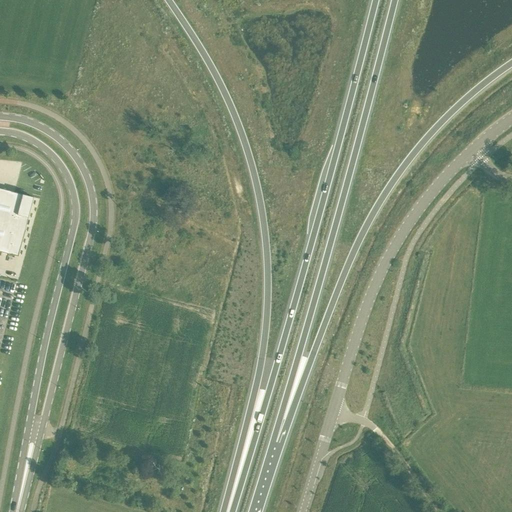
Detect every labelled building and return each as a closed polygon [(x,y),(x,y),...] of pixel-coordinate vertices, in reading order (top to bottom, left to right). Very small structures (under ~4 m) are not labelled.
[(381,93),(390,95),(392,81),(382,80),(381,93)] [(187,91),(187,97),(203,99),(204,92),(187,91)] [(166,105),(199,112),(202,100),(169,93),(166,105)] [(383,116),(383,125),(400,126),(400,117),(383,116)] [(0,189),(0,253),(20,258),(35,199),(0,189)] [(158,269),(179,254),(171,243),(185,233),(181,226),(165,237),(163,234),(150,242),(153,247),(147,252),(158,269)] [(192,280),(213,264),(206,255),(185,271),(192,280)] [(177,487),(205,492),(206,485),(178,481),(177,487)] [(200,505),(203,493),(164,483),(161,495),(200,505)]
